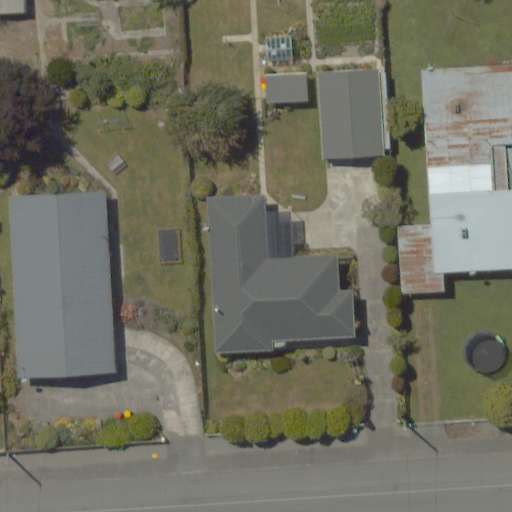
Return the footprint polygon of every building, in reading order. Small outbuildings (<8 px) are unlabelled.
[(0,0),(0,9),(21,9),(21,0),(0,0)] [(511,60),(420,65),(426,217),(392,218),(395,286),(444,284),(444,267),(511,263),(511,60)] [(373,65),(318,66),(321,151),(375,150),(373,65)] [(104,181),(7,186),(15,371),(112,367),(104,181)] [(259,197),(203,199),(209,345),(283,343),(283,333),(352,330),(349,255),(262,258),(259,197)]
